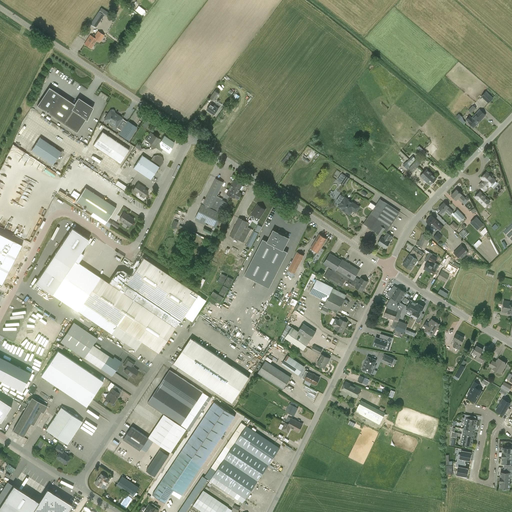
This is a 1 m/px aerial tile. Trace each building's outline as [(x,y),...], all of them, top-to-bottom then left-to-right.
[(135,10),(142,15),(145,10),(138,5),(135,10)] [(108,12),(101,7),(98,11),(99,11),(90,24),(95,28),(104,15),(112,20),(114,16),(108,12)] [(98,31),(95,35),(93,34),(91,36),(90,35),(84,44),(91,48),(97,40),(100,42),(104,35),(98,31)] [(37,106),(77,132),(86,119),(86,120),(92,108),(78,99),(74,104),(49,87),(37,106)] [(210,98),(214,100),(219,92),(215,90),(210,98)] [(481,96),(488,103),(493,98),(486,91),(481,96)] [(218,108),(211,103),(207,110),(214,115),(218,108)] [(480,109),(472,118),(469,115),(466,119),(468,122),(474,128),(486,115),(480,109)] [(119,129),(121,127),(118,125),(122,119),(117,116),(116,117),(113,115),(114,114),(114,113),(114,112),(113,111),(112,110),(111,111),(110,111),(107,115),(108,116),(106,120),(108,122),(109,126),(112,127),(114,127),(116,128),(119,129)] [(127,121),(119,134),(128,140),(137,127),(127,121)] [(157,147),(156,141),(158,138),(150,132),(145,140),(149,142),(151,148),(157,147)] [(129,150),(102,133),(93,147),(121,164),(129,150)] [(164,136),(160,142),(160,147),(169,153),(174,143),(164,136)] [(40,138),(32,150),(53,165),(61,152),(40,138)] [(150,161),(142,155),(133,168),(150,179),(162,162),(161,158),(158,155),(154,156),(150,161)] [(413,155),(406,163),(409,166),(416,159),(413,155)] [(412,172),(421,163),(417,160),(407,170),(409,172),(410,170),(412,172)] [(430,185),(436,178),(427,169),(420,176),(430,185)] [(484,181),(479,185),(484,190),(489,186),(495,180),(492,177),(492,176),(491,174),(489,174),(487,172),(481,178),(484,181)] [(345,185),(350,178),(346,176),(341,183),(345,185)] [(216,178),(203,204),(202,204),(195,217),(216,228),(223,215),(222,215),(228,203),(222,200),(223,199),(217,196),(224,183),(216,178)] [(115,184),(125,190),(127,187),(118,180),(115,184)] [(227,193),(235,198),(238,200),(242,193),(239,191),(242,185),(234,180),(227,193)] [(136,192),(138,192),(139,196),(145,195),(148,191),(142,187),(143,186),(138,183),(132,190),(136,192)] [(76,201),(106,221),(115,207),(85,187),(76,201)] [(456,200),(457,199),(461,202),(465,198),(462,194),(456,189),(451,195),(456,200)] [(480,192),(475,197),(485,206),(490,201),(484,196),(480,192)] [(338,201),(341,203),(341,204),(343,205),(340,208),(350,215),(353,210),(356,212),(359,207),(345,197),(344,199),(341,197),(338,201)] [(363,224),(376,232),(376,233),(381,236),(383,231),(386,233),(400,212),(380,199),(363,224)] [(443,212),(445,210),(450,215),(451,214),(459,222),(465,217),(457,209),(453,213),(453,212),(453,211),(444,202),(438,208),(441,210),(443,212)] [(252,213),(254,215),(253,216),(256,217),(255,219),(255,220),(257,221),(258,221),(265,209),(258,205),(252,213)] [(123,222),(129,226),(133,219),(123,212),(119,219),(120,220),(123,223),(123,222)] [(431,225),(432,223),(440,230),(443,226),(431,215),(426,221),(431,225)] [(470,222),(477,230),(484,224),(476,216),(470,222)] [(239,217),(230,235),(244,242),(251,229),(248,227),(250,223),(247,222),(247,221),(239,217)] [(450,225),(455,230),(458,226),(453,221),(450,225)] [(467,227),(464,224),(461,226),(463,229),(459,233),(463,238),(468,234),(464,229),(467,227)] [(263,239),(244,275),(269,288),(288,252),(283,250),(289,238),(283,235),(284,235),(279,233),(273,230),(268,242),(263,239)] [(254,231),(246,245),(251,247),(258,233),(254,231)] [(437,232),(433,237),(438,241),(442,236),(438,233),(437,232)] [(378,244),(386,249),(393,237),(387,233),(384,238),(382,237),(378,244)] [(0,234),(0,251),(15,259),(21,245),(0,234)] [(311,248),(318,253),(327,239),(319,234),(311,248)] [(422,247),(427,236),(423,234),(420,242),(417,241),(416,244),(422,247)] [(479,239),(474,245),(477,247),(482,242),(479,239)] [(461,244),(453,252),(458,258),(460,256),(462,259),(469,252),(461,244)] [(411,270),(418,260),(419,260),(422,255),(424,253),(415,247),(413,249),(409,254),(403,264),(411,270)] [(0,251),(0,284),(1,286),(15,259),(0,251)] [(295,273),(304,255),(297,252),(288,270),(295,273)] [(434,266),(431,264),(432,261),(435,262),(437,258),(432,254),(429,252),(427,255),(425,260),(428,262),(424,268),(430,272),(433,274),(436,270),(433,268),(434,266)] [(341,287),(345,280),(356,287),(355,287),(362,291),(368,282),(361,278),(358,283),(353,280),(360,270),(343,259),(342,260),(330,253),(323,264),(332,269),(332,270),(329,268),(324,276),(341,287)] [(132,299),(174,328),(197,294),(142,257),(126,282),(117,277),(112,285),(99,277),(76,310),(109,333),(115,324),(132,299)] [(449,275),(448,274),(450,272),(454,275),(460,265),(454,261),(452,265),(449,263),(443,272),(442,271),(438,277),(446,281),(449,275)] [(221,273),(218,281),(224,283),(219,293),(225,296),(233,279),(221,273)] [(326,301),(323,306),(338,313),(345,299),(331,292),(333,287),(317,279),(310,293),(326,301)] [(397,308),(402,311),(405,305),(400,302),(405,292),(397,287),(397,288),(394,286),(387,294),(387,293),(387,294),(391,297),(389,300),(392,302),(391,305),(397,308)] [(214,291),(210,296),(220,302),(224,297),(214,291)] [(124,330),(157,353),(174,328),(132,299),(115,324),(109,333),(118,339),(124,330)] [(392,302),(389,300),(386,306),(388,307),(384,316),(394,320),(397,311),(395,310),(397,308),(391,305),(392,302)] [(412,314),(418,303),(417,304),(415,303),(415,302),(412,300),(411,301),(411,300),(406,309),(412,313),(412,314)] [(511,313),(511,304),(509,304),(510,302),(504,300),(502,311),(508,313),(511,313)] [(418,303),(412,314),(418,317),(424,307),(418,303)] [(340,319),(339,320),(335,319),(332,326),(336,328),(335,329),(342,333),(347,322),(340,319)] [(426,322),(424,325),(427,327),(425,331),(432,335),(439,323),(432,319),(429,324),(426,322)] [(72,320),(58,340),(112,377),(122,362),(114,357),(113,359),(91,344),(97,336),(72,320)] [(399,321),(395,329),(395,330),(396,330),(401,332),(404,333),(408,324),(399,321)] [(282,343),(285,338),(303,350),(310,340),(316,332),(304,323),(298,331),(292,327),(287,324),(279,341),(282,343)] [(381,334),(380,338),(376,337),(373,346),(385,349),(387,341),(391,342),(393,338),(381,334)] [(453,339),(456,341),(453,347),(457,349),(464,338),(457,334),(453,339)] [(191,338),(174,363),(232,402),(249,377),(191,338)] [(320,354),(322,349),(314,345),(311,349),(320,354)] [(477,345),(477,346),(473,352),(477,355),(475,359),(479,362),(483,355),(481,354),(483,349),(482,349),(483,348),(480,347),(480,346),(478,345),(477,345)] [(58,351),(41,376),(86,406),(103,381),(58,351)] [(394,358),(384,354),(382,359),(392,364),(394,358)] [(328,358),(322,355),(317,364),(325,368),(327,362),(326,362),(328,358)] [(298,375),(304,367),(288,356),(282,364),(298,375)] [(368,356),(361,370),(363,370),(362,371),(366,373),(367,372),(371,374),(371,373),(373,373),(376,365),(375,365),(377,360),(368,356)] [(126,373),(130,376),(130,375),(133,377),(138,371),(132,367),(134,363),(127,358),(123,365),(127,367),(124,371),(126,373)] [(265,358),(256,372),(288,393),(295,383),(292,375),(265,358)] [(488,365),(493,368),(493,369),(501,373),(507,363),(499,358),(497,362),(492,359),(488,365)] [(0,360),(0,383),(22,395),(31,377),(0,360)] [(147,403),(181,425),(203,392),(170,370),(147,403)] [(305,380),(315,385),(319,377),(309,372),(305,380)] [(360,375),(358,380),(367,385),(370,380),(360,375)] [(120,394),(112,389),(114,385),(111,382),(108,387),(108,388),(108,389),(108,390),(109,391),(105,398),(113,404),(120,394)] [(346,382),(341,390),(342,391),(341,394),(347,397),(349,394),(357,398),(361,390),(346,382)] [(481,390),(477,388),(472,385),(470,390),(471,391),(467,397),(471,399),(471,400),(474,402),(481,390)] [(32,397),(30,400),(29,400),(28,400),(28,401),(28,402),(29,403),(13,431),(23,437),(30,424),(33,425),(41,411),(44,412),(47,406),(32,397)] [(0,422),(0,423),(11,406),(0,398),(0,422)] [(496,410),(504,414),(505,412),(507,414),(510,409),(508,407),(510,403),(502,399),(496,410)] [(385,413),(361,400),(355,412),(379,424),(385,413)] [(214,402),(152,494),(165,503),(174,489),(182,495),(235,416),(214,402)] [(285,411),(294,416),(298,408),(289,403),(285,411)] [(67,444),(80,426),(82,422),(61,407),(46,429),(67,444)] [(186,429),(164,414),(148,437),(171,452),(186,429)] [(465,423),(475,425),(475,424),(476,424),(477,421),(476,420),(476,419),(468,418),(468,415),(465,414),(465,418),(466,418),(465,423)] [(285,422),(284,425),(281,424),(279,428),(288,433),(290,428),(299,432),(303,424),(291,418),(289,423),(285,422)] [(81,425),(76,432),(87,440),(93,433),(81,425)] [(149,438),(132,426),(123,439),(140,450),(149,438)] [(246,498),(268,465),(280,448),(247,426),(213,476),(246,498)] [(472,441),(460,439),(462,439),(461,444),(464,445),(464,446),(468,447),(467,447),(468,446),(471,446),(472,441)] [(65,464),(70,457),(62,452),(64,448),(58,444),(54,450),(59,453),(56,458),(65,464)] [(160,449),(146,470),(155,476),(169,455),(160,449)] [(457,462),(465,463),(465,460),(469,460),(470,459),(471,459),(472,454),(471,454),(471,452),(461,451),(460,455),(458,454),(457,462)] [(456,462),(455,466),(458,467),(457,474),(466,476),(467,475),(468,475),(469,470),(468,470),(468,468),(465,468),(466,464),(465,463),(457,462),(456,462)] [(95,483),(101,487),(100,488),(101,488),(102,489),(103,489),(105,488),(106,486),(106,485),(109,479),(101,474),(95,483)] [(133,496),(139,487),(122,476),(116,485),(133,496)] [(203,476),(178,511),(185,511),(208,479),(205,477),(203,476)] [(47,489),(38,501),(13,485),(0,505),(0,511),(67,511),(72,505),(47,489)] [(203,490),(193,506),(202,511),(238,511),(240,508),(234,505),(232,510),(228,507),(229,506),(203,490)]
